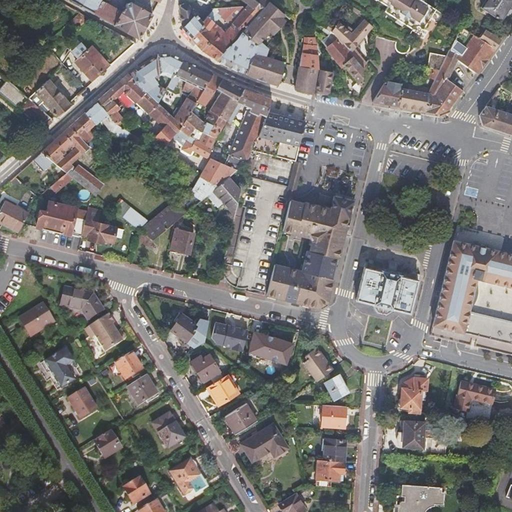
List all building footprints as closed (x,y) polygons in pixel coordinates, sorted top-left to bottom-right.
[(139,38),(152,15),(131,3),(126,5),(122,11),(102,0),(156,0),(159,2),(159,0),(70,0),(76,3),(139,38)] [(255,18),(269,2),(266,0),(243,0),(249,5),(245,10),(255,18)] [(357,9),(358,8),(354,6),(346,0),(339,9),(358,22),(365,14),(357,9)] [(430,17),(435,9),(421,0),(374,0),(376,1),(377,0),(388,7),(385,12),(398,20),(404,24),(415,30),(417,26),(422,29),(428,20),(423,17),(426,14),(430,17)] [(501,20),(511,1),(511,0),(485,0),(481,7),(501,20)] [(267,82),(279,85),(283,68),(283,62),(264,56),(266,48),(264,46),(272,38),(269,36),(282,19),(280,17),(283,14),(277,8),(269,2),(255,18),(243,32),(259,46),(246,73),(267,82)] [(186,3),(179,5),(182,29),(196,13),(191,7),(190,5),(189,4),(186,3)] [(218,61),(243,32),(255,18),(245,10),(238,5),(218,8),(218,14),(231,26),(225,33),(217,25),(207,17),(204,21),(190,37),(202,49),(218,61)] [(408,40),(415,30),(404,24),(402,27),(396,23),(398,20),(385,12),(376,36),(395,39),(396,46),(399,50),(404,52),(409,49),(410,45),(408,40)] [(196,13),(182,29),(190,37),(204,21),(196,13)] [(372,26),(364,18),(352,32),(342,42),(342,43),(353,56),(365,68),(366,62),(361,56),(354,48),(372,26)] [(342,42),(352,32),(340,23),(331,33),(338,38),(342,42)] [(462,26),(450,51),(458,59),(476,73),(495,48),(480,38),(462,26)] [(480,38),(495,48),(500,40),(486,30),(480,38)] [(218,61),(246,73),(259,46),(243,32),(218,61)] [(323,40),(328,46),(338,38),(331,33),(323,40)] [(300,65),(317,68),(317,61),(316,53),(315,49),(314,45),(308,44),(308,34),(305,34),(304,42),(301,59),(300,65)] [(342,66),(344,64),(353,56),(342,43),(338,38),(328,46),(327,47),(333,55),(342,66)] [(93,82),(110,67),(92,47),(88,51),(80,43),(72,51),(79,59),(75,63),(93,82)] [(458,59),(450,51),(447,54),(441,67),(430,88),(428,92),(425,103),(428,103),(424,111),(438,113),(450,108),(463,90),(448,78),(458,59)] [(428,65),(441,67),(447,54),(429,52),(428,65)] [(156,56),(128,74),(158,103),(166,89),(159,86),(157,89),(149,82),(158,75),(165,75),(172,78),(182,60),(171,54),(156,56)] [(352,87),(359,93),(365,68),(353,56),(344,64),(358,81),(352,87)] [(212,74),(182,60),(172,78),(168,86),(175,90),(181,79),(195,86),(176,119),(182,126),(190,112),(197,101),(212,74)] [(313,94),(314,89),(317,68),(300,65),(296,79),(291,77),(287,87),(313,94)] [(316,89),(329,92),(333,71),(320,69),(316,89)] [(112,88),(109,91),(117,98),(119,95),(122,93),(132,103),(136,103),(144,112),(147,112),(163,128),(157,133),(166,143),(170,138),(177,145),(180,144),(177,149),(178,152),(185,156),(189,156),(193,151),(207,157),(211,148),(189,136),(180,128),(182,126),(176,119),(158,103),(128,74),(112,88)] [(222,79),(212,74),(197,101),(206,106),(216,89),(222,79)] [(36,91),(28,98),(37,106),(44,101),(56,116),(57,117),(71,105),(70,104),(50,79),(36,91)] [(226,82),(222,79),(216,89),(221,92),(226,82)] [(237,101),(244,90),(226,82),(221,92),(237,101)] [(373,101),(424,111),(428,103),(425,103),(428,92),(430,88),(410,83),(408,89),(402,88),(387,85),(383,84),(373,101)] [(29,85),(21,92),(28,98),(36,91),(29,85)] [(262,123),(267,112),(271,100),(251,93),(244,90),(237,101),(241,103),(245,106),(249,108),(225,165),(236,170),(247,162),(252,149),(262,123)] [(109,91),(97,103),(116,123),(123,128),(127,124),(122,118),(116,111),(123,104),(117,98),(109,91)] [(241,103),(237,101),(221,92),(210,109),(210,110),(226,120),(231,123),(241,103)] [(37,106),(28,98),(26,101),(20,108),(39,126),(49,117),(37,106)] [(97,103),(85,114),(95,125),(101,120),(109,130),(123,140),(124,139),(135,147),(141,139),(123,128),(116,123),(97,103)] [(116,111),(122,118),(130,111),(123,104),(116,111)] [(482,124),(511,134),(511,114),(503,111),(486,105),(479,115),(482,124)] [(190,112),(182,126),(180,128),(189,136),(194,127),(215,138),(226,120),(210,110),(203,121),(190,112)] [(302,130),(305,121),(267,112),(262,123),(252,149),(295,161),(302,130)] [(85,114),(70,128),(86,144),(93,137),(88,131),(95,125),(85,114)] [(52,144),(33,161),(44,171),(54,162),(67,173),(73,177),(92,192),(95,194),(103,184),(78,165),(75,168),(71,164),(89,148),(86,144),(70,128),(52,144)] [(211,158),(205,168),(208,170),(214,159),(211,158)] [(200,176),(218,186),(228,177),(236,170),(225,165),(214,159),(208,170),(205,168),(200,176)] [(67,173),(49,188),(56,192),(73,177),(67,173)] [(191,192),(201,199),(206,195),(212,190),(218,186),(200,176),(191,192)] [(218,186),(212,190),(223,202),(234,215),(240,189),(228,177),(218,186)] [(150,210),(143,217),(149,223),(158,216),(164,210),(172,203),(135,178),(124,194),(138,202),(150,210)] [(212,190),(206,195),(217,207),(223,202),(212,190)] [(331,198),(308,192),(305,204),(328,210),(331,198)] [(316,309),(326,303),(332,280),(329,279),(335,259),(336,259),(351,202),(331,198),(328,210),(305,204),(302,203),(301,204),(288,201),(281,230),(310,238),(307,251),(304,250),(299,271),(273,264),(267,292),(266,296),(316,309)] [(115,211),(140,229),(143,233),(139,239),(147,246),(151,241),(157,236),(174,222),(185,212),(172,203),(164,210),(158,216),(149,223),(143,217),(129,207),(130,207),(120,199),(117,204),(119,206),(115,211)] [(0,209),(0,222),(17,232),(27,213),(5,201),(0,209)] [(72,235),(81,237),(82,234),(87,211),(50,202),(47,212),(41,210),(36,228),(71,237),(72,235)] [(87,211),(82,234),(89,236),(89,240),(104,243),(104,241),(114,243),(115,237),(122,238),(124,229),(98,223),(101,211),(88,208),(87,211)] [(171,248),(189,253),(194,234),(175,230),(171,248)] [(454,241),(435,325),(437,326),(440,327),(442,317),(460,242),(458,242),(454,241)] [(442,317),(440,327),(511,344),(511,254),(460,242),(442,317)] [(223,262),(221,268),(225,274),(229,279),(232,264),(223,262)] [(364,267),(356,299),(374,304),(377,310),(386,312),(392,308),(409,313),(418,280),(364,267)] [(81,311),(87,320),(103,310),(93,294),(65,288),(61,306),(81,311)] [(54,322),(43,303),(32,309),(18,318),(30,337),(43,330),(54,322)] [(112,324),(106,314),(83,329),(89,339),(93,337),(103,352),(121,342),(120,340),(120,337),(117,332),(113,330),(110,325),(112,324)] [(204,342),(204,343),(207,332),(183,315),(171,330),(186,342),(187,340),(196,347),(204,342)] [(242,352),(247,331),(214,323),(211,338),(216,344),(224,345),(225,341),(233,343),(231,350),(242,352)] [(249,353),(286,364),(293,344),(256,332),(249,353)] [(60,388),(75,379),(67,366),(74,361),(66,348),(44,362),(60,388)] [(316,381),(331,370),(317,349),(306,356),(309,360),(304,364),(316,381)] [(141,369),(132,353),(114,363),(124,379),(141,369)] [(211,377),(219,372),(226,368),(222,362),(220,360),(216,359),(213,361),(209,355),(203,358),(201,355),(191,362),(203,382),(211,377)] [(214,383),(223,377),(219,372),(211,377),(214,383)] [(156,393),(146,375),(127,387),(138,405),(156,393)] [(348,392),(339,375),(325,383),(334,400),(348,392)] [(239,392),(228,376),(207,388),(217,405),(239,392)] [(408,411),(419,412),(421,389),(427,389),(428,378),(414,377),(401,383),(400,407),(408,408),(408,411)] [(455,407),(468,410),(471,398),(491,402),(494,389),(461,382),(455,407)] [(80,419),(96,409),(84,389),(68,399),(80,419)] [(235,434),(257,420),(246,404),(225,417),(235,434)] [(322,404),(315,404),(314,424),(321,424),(322,404)] [(344,427),(346,406),(322,404),(321,424),(321,426),(344,427)] [(184,439),(169,413),(152,424),(167,449),(184,439)] [(440,417),(424,417),(424,421),(403,420),(403,432),(399,432),(399,446),(423,447),(423,436),(441,438),(441,426),(439,426),(440,417)] [(252,461),(270,450),(274,456),(287,447),(273,424),(241,443),(252,461)] [(109,430),(93,440),(105,458),(120,449),(109,430)] [(322,460),(344,462),(345,440),(324,438),(322,460)] [(343,474),(344,462),(322,460),(317,459),(316,479),(331,480),(339,480),(339,474),(343,474)] [(183,495),(201,484),(197,477),(199,476),(190,460),(169,472),(183,495)] [(149,495),(138,477),(123,487),(133,505),(149,495)] [(440,487),(407,485),(406,501),(403,501),(402,501),(401,501),(400,502),(399,503),(398,511),(420,511),(420,508),(423,508),(428,505),(428,499),(438,500),(438,494),(440,493),(440,487)] [(299,511),(304,509),(296,494),(279,505),(283,511),(299,511)] [(61,498),(44,511),(43,511),(60,511),(68,507),(61,498)] [(487,504),(489,501),(480,498),(477,505),(486,509),(487,504)] [(163,511),(156,500),(137,511),(138,511),(163,511)]
